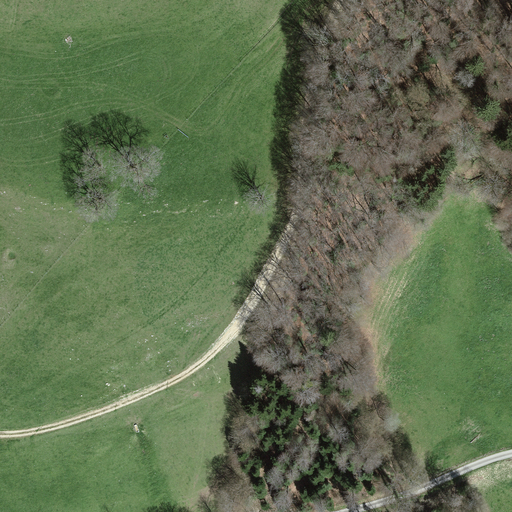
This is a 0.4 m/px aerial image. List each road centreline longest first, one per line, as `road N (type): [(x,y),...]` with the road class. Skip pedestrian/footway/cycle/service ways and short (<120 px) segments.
road 1 (track): [(0,433),(71,421),(153,390),(202,363),(230,336),(267,274),(290,209),(309,26),(332,0)]
road 2 (unclassified): [(344,511),(511,452)]
